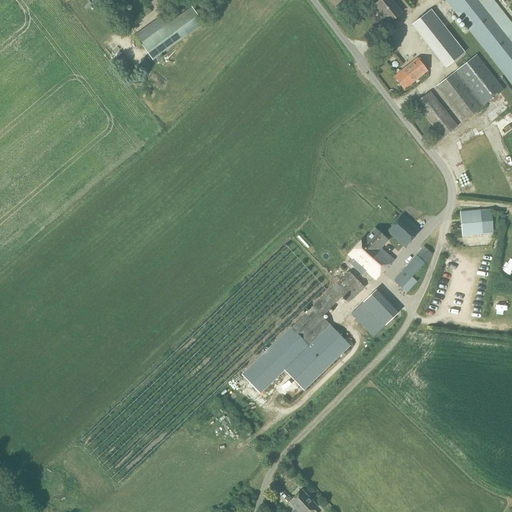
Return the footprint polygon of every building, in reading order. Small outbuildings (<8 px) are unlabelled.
[(401,13),(390,0),(381,0),(375,5),(384,17),(383,18),(388,24),(401,13)] [(445,0),(480,45),(511,84),(511,24),(493,0),(445,0)] [(192,7),(166,25),(160,17),(135,35),(153,61),(204,24),(192,7)] [(412,25),(446,68),(464,53),(431,10),(412,25)] [(404,90),(427,71),(417,59),(394,77),(404,90)] [(442,139),(458,126),(430,91),(415,104),(442,139)] [(511,120),(506,112),(492,123),(501,135),(511,126),(511,120)] [(501,181),(511,178),(511,168),(511,167),(499,170),(501,181)] [(360,220),(355,208),(344,213),(349,225),(360,220)] [(493,214),(481,214),(480,209),(460,211),(463,237),(483,235),(482,230),(488,230),(488,222),(494,222),(493,214)] [(403,214),(387,232),(405,248),(421,231),(403,214)] [(364,269),(376,279),(393,260),(381,249),(388,241),(374,229),(367,237),(366,236),(349,255),(353,259),(349,263),(360,274),(364,269)] [(394,281),(410,295),(417,288),(409,280),(429,258),(421,251),(394,281)] [(496,265),(505,273),(511,265),(511,260),(505,255),(496,265)] [(348,336),(344,340),(322,317),(342,298),(348,304),(365,288),(349,272),(291,328),(329,367),(350,346),(349,345),(353,342),(348,336)] [(345,318),(369,340),(393,316),(369,293),(345,318)] [(280,374),(275,378),(282,386),(287,382),(280,374)] [(299,511),(311,511),(317,507),(302,491),(290,502),(299,511)]
